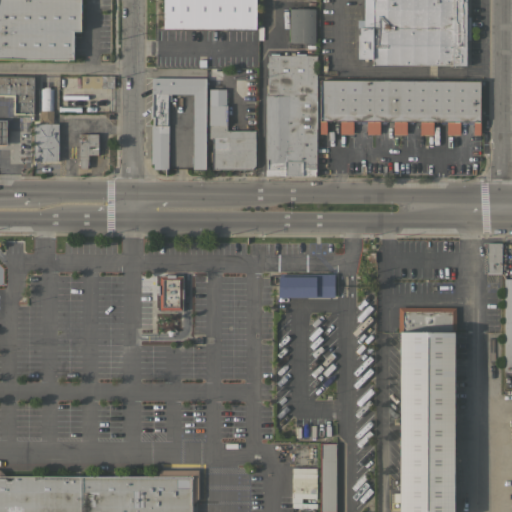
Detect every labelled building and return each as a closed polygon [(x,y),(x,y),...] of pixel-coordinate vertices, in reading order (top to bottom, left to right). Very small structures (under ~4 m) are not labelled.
[(0,0),(80,0),(80,30),(72,30),(72,58),(0,58),(0,0)] [(255,0),(255,28),(163,27),(163,0),(255,0)] [(372,58),(357,58),(357,34),(359,34),(359,27),(357,27),(357,19),(363,19),(363,0),(466,0),(466,16),(470,16),(470,39),(466,39),(466,65),(372,64),(372,58)] [(314,42),(289,42),(289,8),(314,8),(314,42)] [(265,92),(267,92),(267,67),(266,67),(266,62),(267,62),(267,54),(269,54),(269,53),(279,53),(279,54),(290,54),(290,52),(294,52),(294,54),(295,54),(295,53),(305,53),(305,54),(307,54),(307,52),(309,52),(309,54),(316,54),(316,175),(265,175),(265,92)] [(113,75),(114,87),(80,88),(80,75),(113,75)] [(3,76),(33,76),(33,114),(13,114),(13,96),(3,96),(3,95),(3,76)] [(150,124),(152,124),(152,117),(149,117),(149,105),(151,105),(151,78),(205,78),(205,168),(192,168),(193,93),(171,93),(171,100),(168,100),(168,169),(153,169),(153,163),(150,163),(150,124)] [(480,134),(473,134),(473,121),(459,121),(459,134),(446,134),(446,121),(433,121),(433,134),(419,133),(420,121),(406,121),(406,134),(392,133),(393,120),(379,120),(379,134),(366,133),(366,120),(353,120),(353,133),(339,133),(339,120),(326,120),(326,133),(319,133),(319,79),(480,80),(480,134)] [(33,123),(39,123),(39,110),(41,110),(41,88),(43,88),(43,87),(49,87),(49,88),(51,88),(51,110),(53,110),(53,123),(57,123),(57,160),(33,160),(33,123)] [(225,104),(227,104),(227,124),(226,124),(226,130),(255,130),(254,165),(251,169),(212,169),(212,138),(209,138),(209,125),(208,125),(208,89),(225,89),(225,104)] [(78,156),(76,156),(76,146),(78,146),(78,133),(97,133),(98,154),(88,154),(88,156),(86,168),(79,168),(78,156)] [(486,243),(487,243),(487,241),(499,241),(499,243),(500,243),(500,274),(495,274),(495,271),(486,271),(486,243)] [(277,297),(277,276),(279,276),(279,274),(333,274),(333,297),(277,297)] [(182,310),(159,310),(159,275),(182,275),(182,310)] [(504,278),(511,278),(511,372),(503,372),(504,278)] [(398,511),(397,307),(455,307),(456,331),(451,331),(452,511),(398,511)] [(319,511),(320,442),(335,442),(334,511),(319,511)] [(314,468),(291,467),(290,506),(313,507),(314,468)] [(0,511),(0,470),(5,476),(160,476),(160,469),(198,470),(198,498),(192,504),(192,511),(0,511)]
